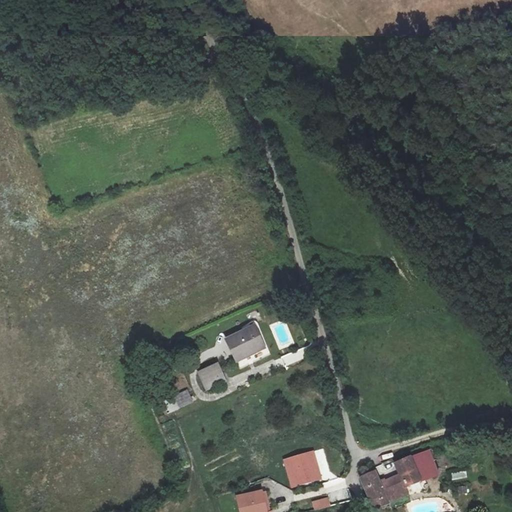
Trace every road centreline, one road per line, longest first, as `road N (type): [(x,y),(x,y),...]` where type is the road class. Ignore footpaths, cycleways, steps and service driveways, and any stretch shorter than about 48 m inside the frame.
road 1 (residential): [(357,458),(267,145),(181,0)]
road 2 (residential): [(511,424),(456,428),(357,458)]
